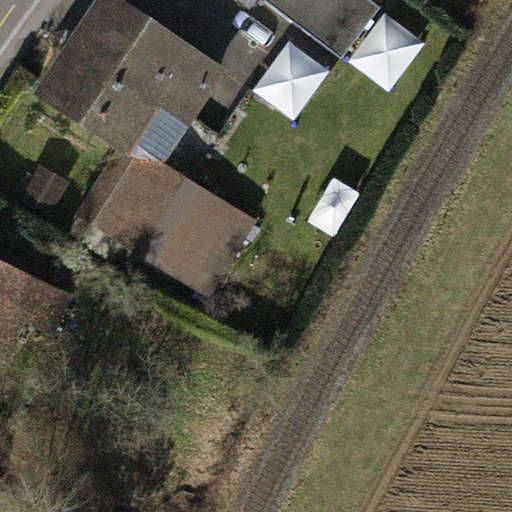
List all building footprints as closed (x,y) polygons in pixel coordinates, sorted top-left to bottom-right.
[(232,65),(127,0),(95,0),(38,92),(129,148),(158,101),(195,124),(232,65)] [(386,3),(381,0),(265,0),(345,59),(386,3)] [(301,116),(336,67),(295,38),(261,86),(301,116)] [(257,220),(136,153),(93,217),(207,295),(257,220)] [(68,291),(0,260),(0,424),(6,427),(68,291)]
